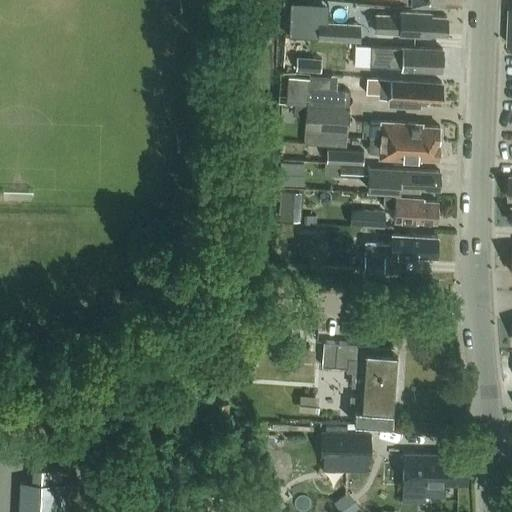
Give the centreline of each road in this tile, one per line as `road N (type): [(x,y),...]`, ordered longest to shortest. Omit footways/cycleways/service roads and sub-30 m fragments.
road 1 (unclassified): [(0,428),(70,431),(141,407),(266,314),(303,302),(478,311)]
road 2 (tertiary): [(478,311),(485,0)]
road 3 (tertiary): [(494,511),(478,311)]
